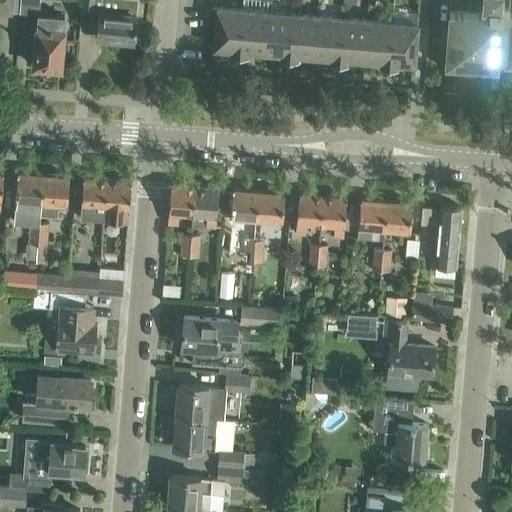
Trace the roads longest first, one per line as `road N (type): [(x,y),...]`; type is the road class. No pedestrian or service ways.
road 1 (residential): [(123,511),(153,135)]
road 2 (residential): [(463,511),(491,162)]
road 3 (tertiary): [(0,123),(153,135)]
road 4 (tertiary): [(432,156),(357,135),(294,146)]
road 5 (tertiary): [(294,146),(355,159),(432,156)]
road 6 (tertiary): [(158,135),(294,146)]
road 7 (residential): [(158,135),(171,0)]
